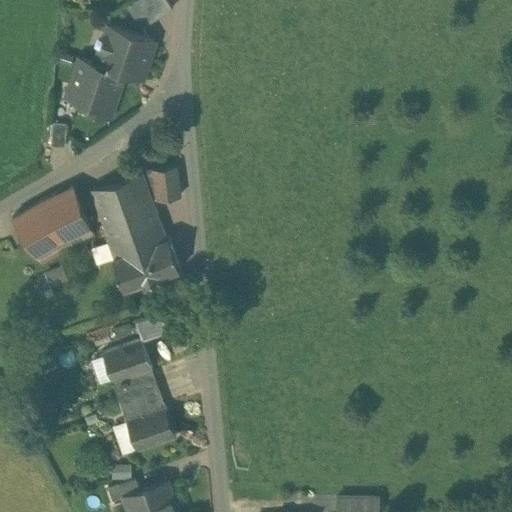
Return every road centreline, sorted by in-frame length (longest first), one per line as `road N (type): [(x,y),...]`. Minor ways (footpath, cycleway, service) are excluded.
road 1 (residential): [(224,511),(184,84)]
road 2 (residential): [(184,84),(0,204)]
